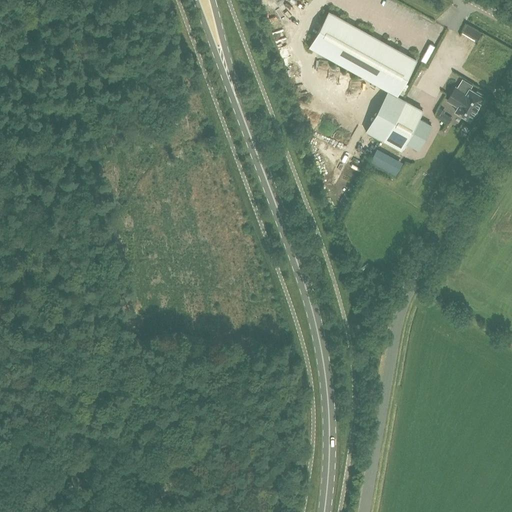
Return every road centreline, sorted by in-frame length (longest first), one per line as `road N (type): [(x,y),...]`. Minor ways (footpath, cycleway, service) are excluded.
road 1 (unclassified): [(363,511),(401,307),(511,117)]
road 2 (secondary): [(321,511),(327,429),(317,331),(244,119)]
road 3 (secondary): [(195,0),(244,119)]
road 4 (secondary): [(244,119),(212,0)]
